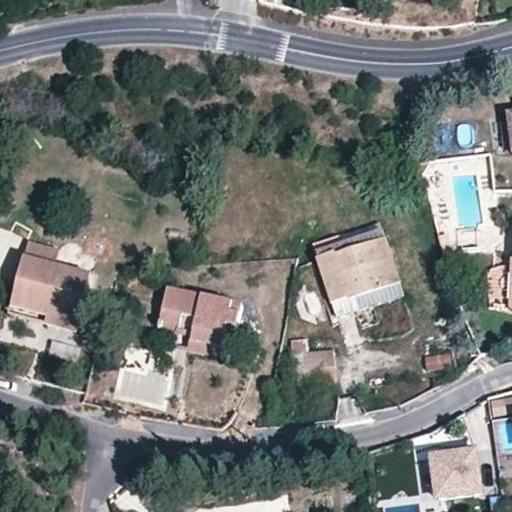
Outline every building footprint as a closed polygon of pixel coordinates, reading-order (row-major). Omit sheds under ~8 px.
[(400,286),(385,242),(338,258),(336,255),(317,261),(332,305),(350,300),(351,302),(400,286)] [(76,334),(91,277),(57,267),(59,253),(29,245),(11,307),(46,318),(60,321),(59,329),(76,334)] [(404,298),(400,286),(351,302),(355,314),(404,298)] [(232,352),(242,308),(169,292),(163,315),(197,324),(193,342),(219,348),(232,352)] [(216,361),(219,348),(193,342),(197,324),(163,315),(159,330),(176,335),(173,350),(216,361)] [(44,324),(59,329),(60,321),(46,318),(44,324)] [(338,383),(335,354),(303,356),(306,386),(338,383)] [(427,374),(454,370),(451,355),(425,359),(427,374)] [(338,398),(338,418),(354,418),(354,398),(338,398)] [(511,401),(492,404),(494,419),(511,416),(511,401)] [(475,454),(432,460),(437,498),(480,492),(475,454)]
